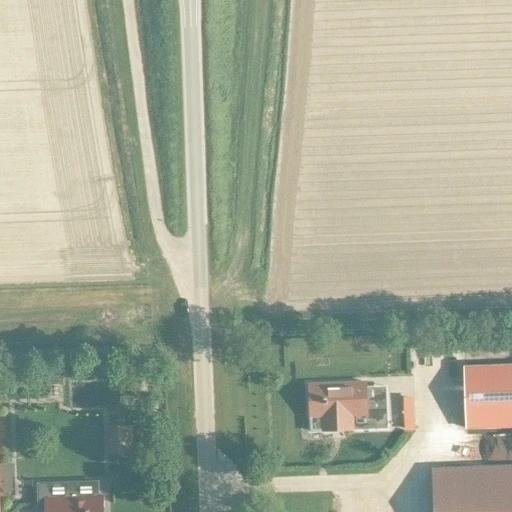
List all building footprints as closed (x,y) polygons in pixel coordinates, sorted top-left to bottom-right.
[(426,362),(426,347),(411,346),(410,361),(426,362)] [(511,428),(511,367),(462,369),(464,430),(511,428)] [(307,420),(308,433),(320,432),(320,433),(332,432),(331,431),(337,431),(338,432),(349,432),(349,431),(352,431),(351,418),(365,417),(365,414),(381,414),(380,400),(364,401),(364,384),(306,386),(307,420)] [(432,511),(511,511),(511,467),(431,471),(432,511)] [(42,511),(100,511),(100,498),(42,499),(42,511)]
